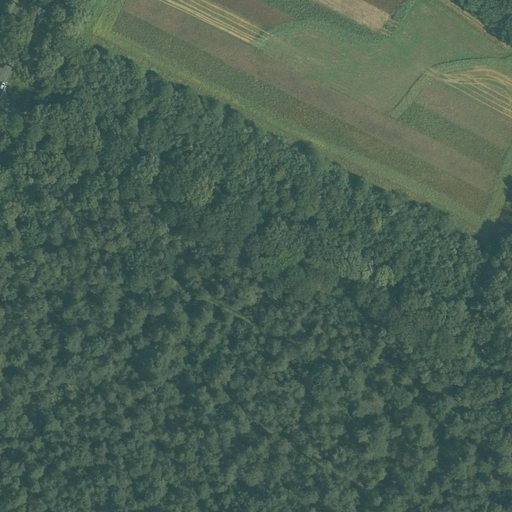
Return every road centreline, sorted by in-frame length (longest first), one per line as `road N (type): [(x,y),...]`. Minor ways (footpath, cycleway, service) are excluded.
road 1 (unclassified): [(511,360),(0,103)]
road 2 (track): [(43,511),(119,420),(183,373),(238,399),(273,432),(400,511)]
